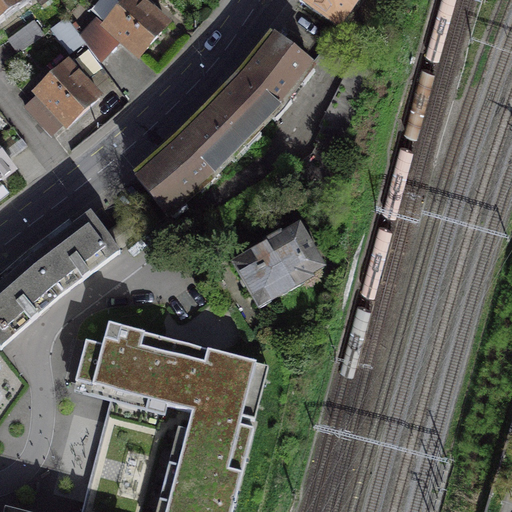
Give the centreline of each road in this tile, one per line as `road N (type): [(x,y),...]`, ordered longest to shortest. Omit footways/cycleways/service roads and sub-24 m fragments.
road 1 (residential): [(0,484),(23,472),(38,444),(39,331),(47,321),(279,154),(325,81)]
road 2 (secondary): [(260,0),(148,134),(0,249)]
